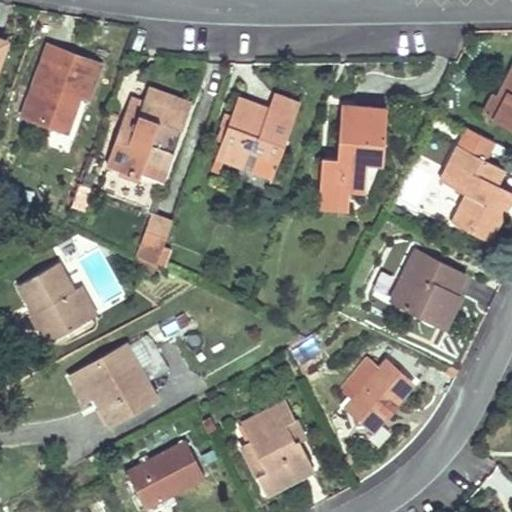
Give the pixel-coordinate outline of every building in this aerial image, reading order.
[(100,64),(49,45),(23,116),(66,132),(79,95),(87,98),(100,64)] [(495,119),(511,128),(511,68),(497,99),(503,102),(495,119)] [(167,93),(148,86),(147,91),(165,98),(167,93)] [(192,103),(167,93),(165,98),(147,91),(143,101),(136,120),(123,116),(104,168),(108,169),(100,191),(148,208),(158,180),(163,183),(173,158),(171,157),(192,103)] [(278,161),(300,102),(274,93),(269,108),(238,97),(216,157),(224,159),(243,166),(249,150),(278,161)] [(143,101),(131,96),(123,116),(136,120),(143,101)] [(497,99),(492,97),(484,114),(495,119),(503,102),(497,99)] [(388,109),(342,105),(337,159),(322,157),(319,199),(349,201),(350,190),(365,191),(368,163),(383,164),(388,109)] [(117,115),(104,110),(103,115),(116,119),(117,115)] [(493,142),(466,128),(439,181),(465,194),(452,222),(490,241),(511,195),(511,191),(496,184),(504,169),(484,159),(493,142)] [(278,161),(249,150),(243,166),(272,177),(278,161)] [(224,159),(216,157),(212,170),(219,173),(224,159)] [(349,201),(319,199),(318,208),(348,211),(349,201)] [(142,246),(160,253),(162,247),(168,231),(167,231),(170,222),(152,216),(142,246)] [(164,267),(170,250),(162,247),(160,253),(156,265),(164,267)] [(453,291),(462,272),(417,250),(391,301),(436,324),(453,291)] [(156,265),(137,258),(133,268),(153,275),(156,265)] [(18,284),(49,341),(89,319),(73,290),(57,262),(18,284)] [(73,290),(89,319),(96,314),(80,286),(73,290)] [(453,291),(436,324),(445,328),(461,295),(453,291)] [(413,384),(402,374),(401,370),(398,371),(387,362),(381,369),(375,340),(342,390),(311,402),(348,408),(354,413),(355,424),(367,424),(374,429),(413,384)] [(110,424),(156,398),(126,345),(80,371),(94,395),(110,424)] [(458,370),(449,366),(445,373),(454,378),(458,370)] [(94,395),(80,371),(70,377),(84,401),(94,395)] [(295,440),(291,432),(299,428),(285,401),(242,424),(250,440),(241,445),(266,492),(313,468),(298,438),(295,440)] [(303,435),(299,428),(291,432),(295,440),(298,438),(303,435)] [(121,461),(146,508),(205,477),(185,439),(153,456),(148,447),(121,461)]
